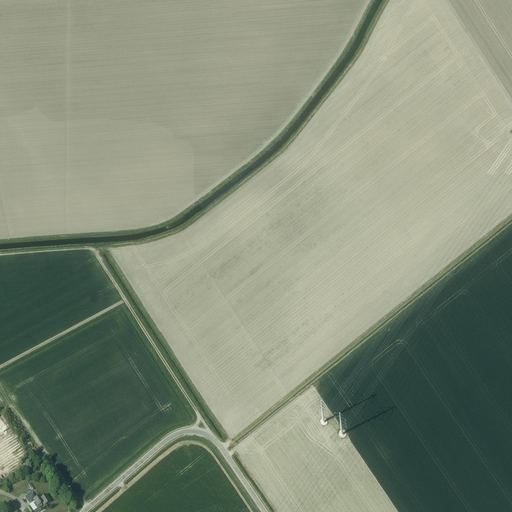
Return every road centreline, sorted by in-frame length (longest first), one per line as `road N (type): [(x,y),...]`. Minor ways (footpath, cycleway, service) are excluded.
road 1 (tertiary): [(264,511),(220,446),(196,431),(172,436),(83,511)]
road 2 (track): [(212,437),(93,251)]
